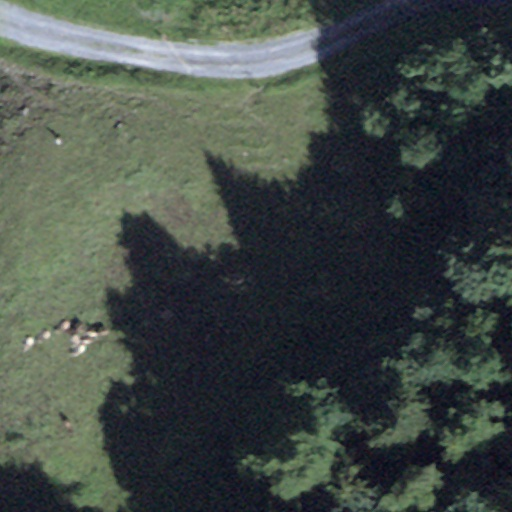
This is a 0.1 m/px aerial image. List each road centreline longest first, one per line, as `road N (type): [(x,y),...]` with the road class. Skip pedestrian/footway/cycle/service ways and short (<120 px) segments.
road 1 (track): [(0,27),(26,42),(204,64)]
road 2 (track): [(254,62),(445,0)]
